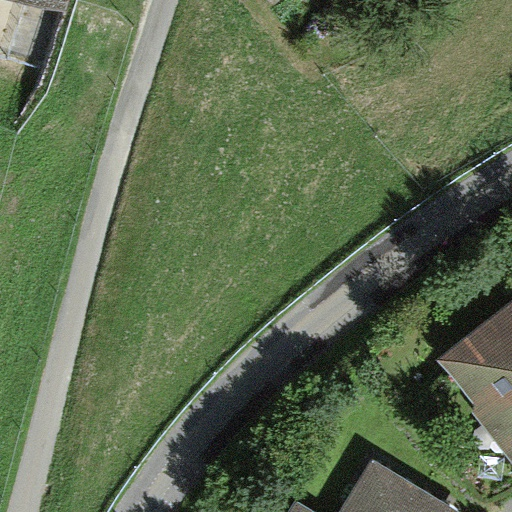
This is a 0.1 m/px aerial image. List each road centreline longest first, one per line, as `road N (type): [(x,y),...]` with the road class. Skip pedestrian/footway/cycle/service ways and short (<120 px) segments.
road 1 (residential): [(17,511),(157,0)]
road 2 (tertiary): [(145,511),(210,426),(285,354),(511,188)]
